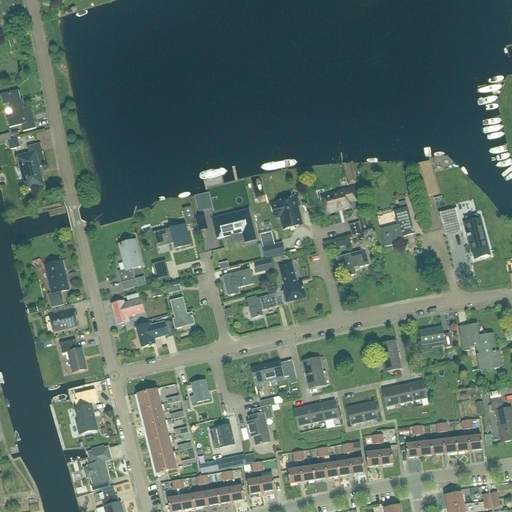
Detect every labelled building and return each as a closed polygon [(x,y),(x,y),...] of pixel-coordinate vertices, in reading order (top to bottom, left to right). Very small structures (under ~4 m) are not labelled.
[(37,130),(26,91),(0,97),(0,127),(1,129),(8,127),(11,137),(37,130)] [(17,139),(11,141),(8,142),(10,150),(20,148),(17,139)] [(17,157),(20,167),(26,191),(43,186),(39,168),(46,166),(40,144),(27,148),(29,154),(17,157)] [(423,200),(436,196),(428,164),(414,168),(423,200)] [(338,196),(322,200),(326,214),(351,207),(350,204),(357,202),(354,189),(337,193),(338,196)] [(276,205),(271,206),(274,216),(279,214),(283,231),(302,226),(297,207),(299,207),(297,198),(285,201),(283,200),(279,201),(278,203),(276,203),(276,205)] [(408,209),(408,210),(406,202),(398,204),(401,211),(394,213),(398,226),(381,231),(385,248),(399,245),(398,240),(415,235),(408,209)] [(442,226),(451,224),(453,234),(462,232),(456,209),(439,214),(442,226)] [(217,240),(228,237),(228,236),(242,232),(242,233),(245,243),(255,241),(248,211),(212,220),(217,240)] [(351,237),(369,233),(364,215),(358,217),(359,223),(348,226),(351,237)] [(199,232),(207,230),(203,216),(196,218),(199,232)] [(478,222),(476,216),(465,219),(467,224),(465,225),(472,254),(479,252),(480,259),(490,256),(480,221),(478,222)] [(379,227),(390,224),(389,218),(378,221),(379,227)] [(186,226),(153,234),(157,249),(174,244),(175,250),(192,246),(186,226)] [(271,233),(260,236),(265,258),(285,254),(282,244),(275,246),(271,233)] [(335,242),(337,249),(349,246),(347,239),(335,242)] [(136,242),(119,246),(126,271),(118,273),(121,285),(135,282),(133,270),(142,268),(136,242)] [(251,248),(254,260),(262,258),(258,246),(251,248)] [(366,251),(336,259),(338,266),(344,264),(347,278),(357,276),(355,270),(370,266),(366,251)] [(256,270),(260,269),(261,273),(272,270),(271,266),(270,260),(269,260),(254,264),(256,270)] [(48,296),(50,304),(51,309),(64,306),(63,301),(61,293),(69,291),(62,262),(45,266),(51,295),(48,296)] [(170,281),(165,262),(152,265),(157,284),(170,281)] [(219,265),(219,266),(221,271),(228,269),(229,269),(227,263),(219,265)] [(298,286),(294,271),(292,264),(279,267),(280,274),(285,292),(283,292),(285,302),(286,302),(305,297),(302,285),(298,286)] [(250,270),(222,277),(227,297),(239,294),(238,290),(253,286),(254,285),(250,270)] [(123,294),(146,288),(144,281),(121,287),(123,294)] [(181,292),(180,286),(167,289),(169,295),(181,292)] [(278,308),(274,295),(269,297),(257,300),(256,298),(246,301),(252,320),(262,317),(261,312),(278,308)] [(182,300),(170,303),(175,320),(172,321),(175,330),(195,325),(192,314),(186,316),(182,300)] [(127,318),(143,314),(140,301),(128,304),(122,306),(122,304),(112,306),(117,326),(128,323),(127,318)] [(72,305),(60,308),(53,309),(47,311),(48,313),(52,312),(53,316),(73,311),(72,305)] [(73,311),(53,316),(49,317),(53,333),(78,328),(74,311),(73,311)] [(146,326),(136,329),(141,348),(153,345),(151,341),(167,337),(164,324),(147,328),(146,326)] [(477,326),(459,329),(463,353),(469,352),(469,349),(476,347),(480,371),(501,368),(499,353),(495,353),(493,336),(479,338),(477,326)] [(442,329),(420,333),(422,347),(444,343),(445,349),(451,348),(449,335),(443,336),(442,329)] [(81,350),(78,350),(76,341),(60,344),(62,355),(68,353),(70,361),(67,362),(69,367),(71,366),(73,373),(86,370),(81,350)] [(381,360),(398,356),(395,342),(378,346),(381,360)] [(398,356),(381,360),(384,373),(402,370),(398,356)] [(305,376),(323,372),(320,359),(302,363),(305,376)] [(280,363),(252,370),(256,386),(275,381),(276,384),(284,382),(280,363)] [(323,372),(305,376),(309,390),(326,387),(323,372)] [(210,401),(206,381),(192,385),(195,398),(191,399),(192,405),(210,401)] [(410,386),(414,403),(427,400),(423,383),(410,386)] [(396,389),(400,406),(414,403),(410,386),(396,389)] [(400,406),(396,389),(382,392),(386,409),(400,406)] [(143,411),(160,407),(157,391),(139,395),(143,411)] [(180,397),(166,400),(168,406),(181,402),(180,397)] [(272,407),(278,405),(283,404),(282,398),(260,404),(261,409),(262,409),(270,407),(272,407)] [(321,405),(325,422),(339,419),(335,402),(321,405)] [(361,406),(365,424),(379,421),(375,403),(361,406)] [(502,404),(491,406),(492,413),(496,412),(502,444),(511,442),(511,414),(511,410),(504,411),(502,404)] [(311,425),(325,422),(321,405),(307,408),(311,425)] [(91,406),(76,410),(79,423),(77,423),(79,435),(97,431),(91,406)] [(365,424),(361,406),(347,409),(351,427),(365,424)] [(473,406),(473,418),(483,418),(483,406),(473,406)] [(146,427),(164,423),(160,407),(143,411),(146,427)] [(270,407),(262,409),(264,415),(250,419),(251,424),(247,425),(251,439),(253,439),(256,448),(270,444),(267,435),(269,435),(266,421),(273,420),(270,407)] [(311,425),(307,408),(294,411),(298,428),(311,425)] [(183,412),(170,416),(172,421),(185,418),(183,412)] [(150,443),(168,439),(164,423),(146,427),(150,443)] [(215,444),(216,450),(234,446),(230,427),(216,430),(218,439),(212,441),(213,444),(215,444)] [(187,428),(174,431),(176,437),(189,434),(187,428)] [(468,438),(470,452),(483,451),(481,437),(468,438)] [(470,452),(468,438),(456,440),(458,454),(470,452)] [(154,458),(171,454),(168,439),(150,443),(154,458)] [(443,441),(445,455),(458,454),(456,440),(443,441)] [(443,441),(431,443),(432,457),(445,455),(443,441)] [(418,444),(420,458),(432,457),(431,443),(418,444)] [(191,444),(178,447),(179,452),(193,449),(191,444)] [(420,458),(418,444),(406,445),(406,447),(406,451),(407,460),(420,458)] [(107,449),(105,449),(104,446),(91,449),(92,452),(87,453),(90,465),(88,466),(88,467),(82,469),(86,481),(92,479),(93,485),(109,481),(103,462),(111,460),(107,449)] [(379,453),(380,467),(393,465),(392,452),(379,453)] [(380,467),(379,453),(366,454),(368,468),(380,467)] [(171,454),(154,458),(157,474),(175,470),(171,454)] [(219,472),(239,467),(237,458),(217,462),(219,472)] [(195,460),(182,463),(183,468),(196,465),(195,460)] [(350,462),(352,476),(365,474),(362,460),(350,462)] [(337,464),(340,478),(352,476),(350,462),(337,464)] [(327,480),(340,478),(337,464),(325,466),(327,480)] [(325,466),(313,468),(315,482),(327,480),(325,466)] [(300,470),(302,484),(315,482),(313,468),(300,470)] [(302,484),(300,470),(288,471),(290,485),(302,484)] [(260,480),(263,493),(275,491),(273,478),(260,480)] [(263,493),(260,480),(248,482),(250,495),(263,493)] [(101,490),(104,500),(116,497),(114,491),(113,486),(101,490)] [(230,489),(232,503),(245,501),(242,487),(230,489)] [(217,492),(220,505),(232,503),(230,489),(217,492)] [(205,494),(207,507),(220,505),(217,492),(205,494)] [(193,496),(195,510),(207,507),(205,494),(193,496)] [(445,497),(447,509),(463,506),(461,494),(445,497)] [(180,498),(182,511),(195,510),(193,496),(180,498)] [(180,511),(182,511),(180,498),(168,500),(169,511),(180,511)] [(119,503),(103,507),(103,511),(123,511),(121,502),(119,503)]
